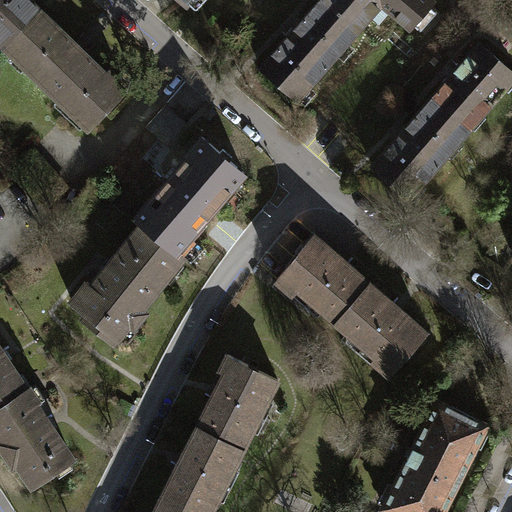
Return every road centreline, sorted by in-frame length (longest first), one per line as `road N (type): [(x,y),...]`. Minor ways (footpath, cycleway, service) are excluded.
road 1 (residential): [(96,511),(203,306),(310,174)]
road 2 (residential): [(310,174),(511,345)]
road 3 (residential): [(114,0),(310,174)]
